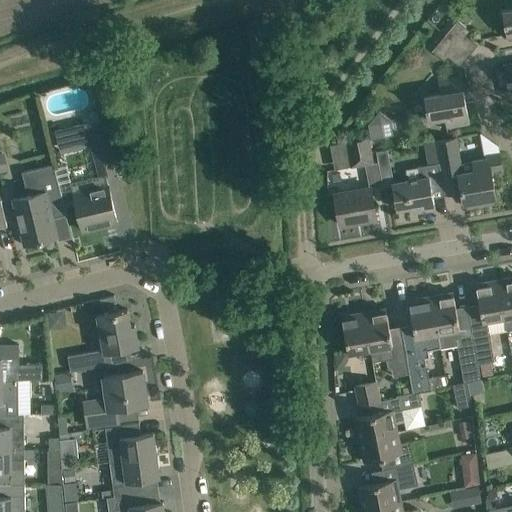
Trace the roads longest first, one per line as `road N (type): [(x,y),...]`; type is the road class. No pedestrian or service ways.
road 1 (residential): [(318,511),(304,275),(511,236)]
road 2 (track): [(304,275),(287,0)]
road 3 (residential): [(197,511),(166,297),(150,277)]
road 4 (track): [(211,0),(0,72)]
road 5 (residential): [(0,305),(127,273),(150,277)]
